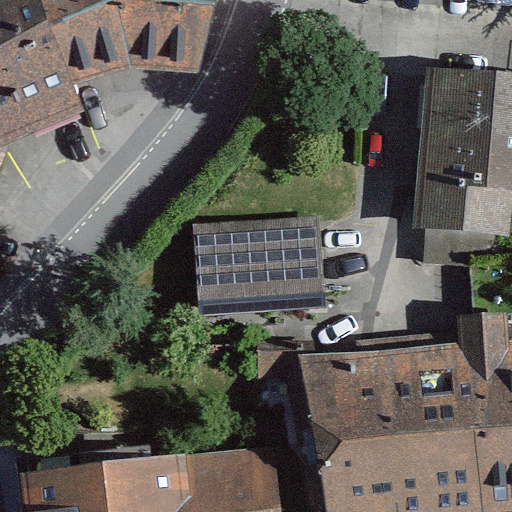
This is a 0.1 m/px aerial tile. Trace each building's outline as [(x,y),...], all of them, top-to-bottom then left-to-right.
[(50,0),(0,0),(0,40),(55,11),(50,0)] [(50,0),(55,11),(74,65),(131,49),(203,50),(213,0),(50,0)] [(0,40),(0,133),(5,136),(83,91),(74,65),(55,11),(0,40)] [(511,82),(438,75),(425,222),(511,230),(511,226),(511,82)] [(319,220),(203,230),(209,301),(325,291),(319,220)] [(510,325),(471,328),(472,351),(511,348),(510,325)] [(472,351),(310,366),(322,511),(511,511),(511,347),(511,348),(472,351)] [(281,511),(276,460),(37,486),(40,511),(281,511)]
